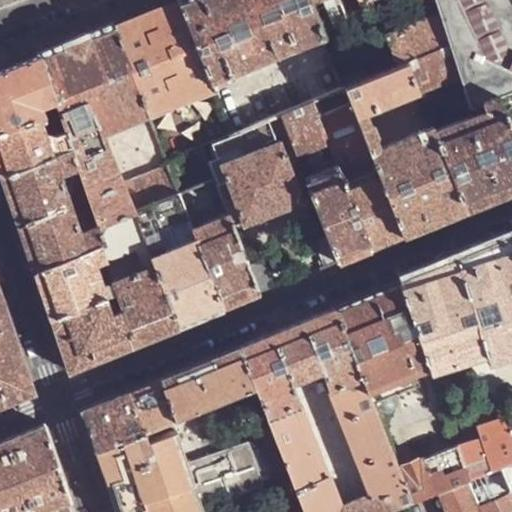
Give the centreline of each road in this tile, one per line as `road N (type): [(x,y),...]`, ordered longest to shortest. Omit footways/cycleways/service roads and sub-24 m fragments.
road 1 (residential): [(59,395),(511,214)]
road 2 (residential): [(59,395),(0,229)]
road 3 (residential): [(99,511),(59,395)]
